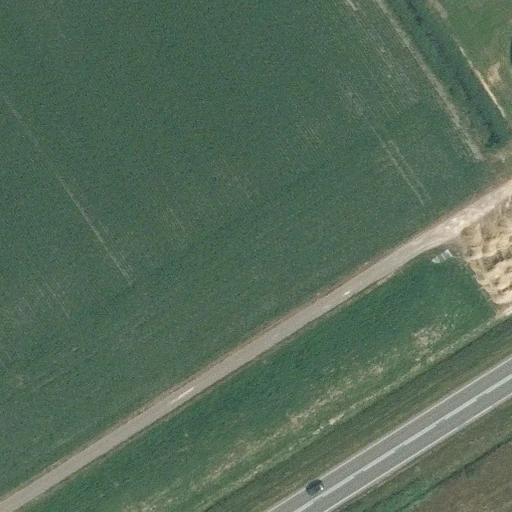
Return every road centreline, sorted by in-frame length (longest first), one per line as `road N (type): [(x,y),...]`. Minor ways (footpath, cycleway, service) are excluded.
road 1 (unclassified): [(511,187),(0,510)]
road 2 (trunk): [(296,511),(511,374)]
